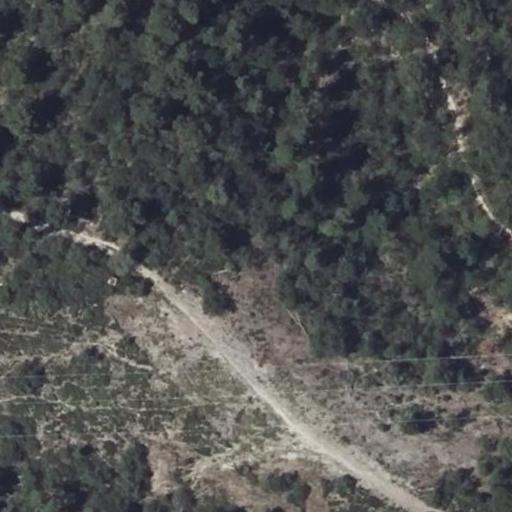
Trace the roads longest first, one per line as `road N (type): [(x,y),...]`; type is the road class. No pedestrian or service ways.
road 1 (track): [(434,511),(299,429),(135,263),(0,203)]
road 2 (track): [(511,239),(476,199),(420,33),(390,0)]
